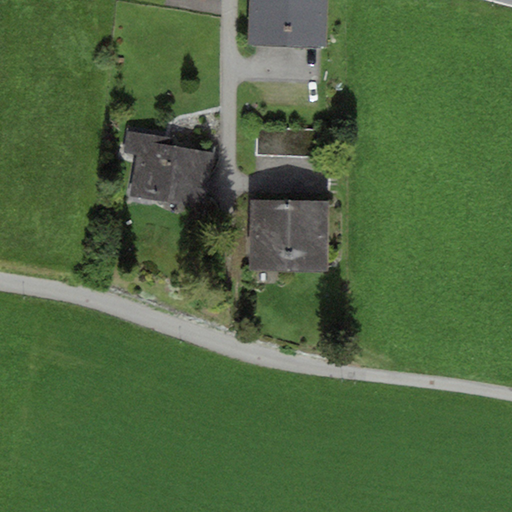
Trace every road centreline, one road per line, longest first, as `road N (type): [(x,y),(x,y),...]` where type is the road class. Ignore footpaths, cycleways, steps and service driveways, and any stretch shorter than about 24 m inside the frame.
road 1 (residential): [(0,281),(71,293),(273,359),(511,395)]
road 2 (residential): [(232,0),(229,251)]
